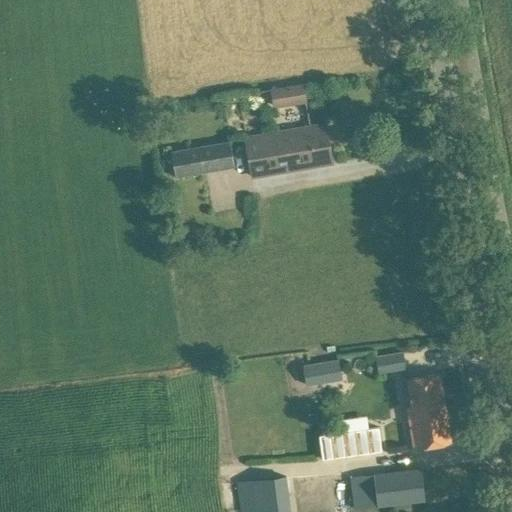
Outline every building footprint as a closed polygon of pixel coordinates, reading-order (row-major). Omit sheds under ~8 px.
[(273,107),(307,101),(304,82),(270,88),(273,107)] [(253,175),(312,164),(332,161),(325,124),(246,138),(253,175)] [(175,176),(234,166),(229,140),(171,149),(175,176)] [(376,355),(379,372),(406,367),(403,350),(376,355)] [(307,384),(342,379),(339,357),(303,363),(307,384)] [(414,448),(432,445),(452,441),(440,372),(407,378),(407,380),(398,381),(400,406),(407,406),(414,448)] [(355,508),(405,502),(425,499),(421,468),(351,476),(355,508)] [(237,481),(241,511),(290,511),(286,474),(237,481)] [(173,511),(172,496),(98,503),(98,511),(173,511)]
